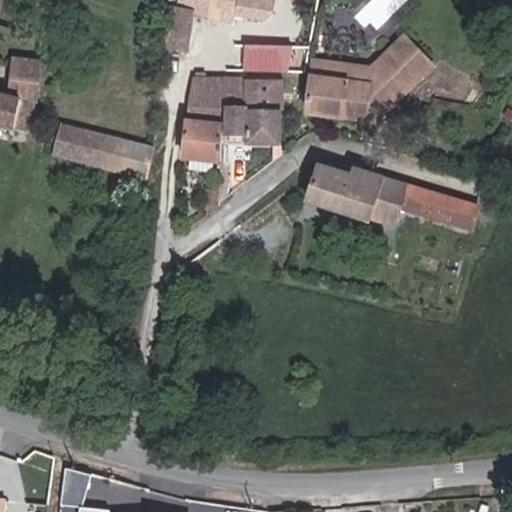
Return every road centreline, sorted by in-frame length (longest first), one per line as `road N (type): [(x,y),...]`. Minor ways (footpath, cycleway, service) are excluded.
road 1 (residential): [(0,422),(92,457),(290,496),(511,470)]
road 2 (unknown): [(172,252),(188,72),(210,48),(280,22)]
